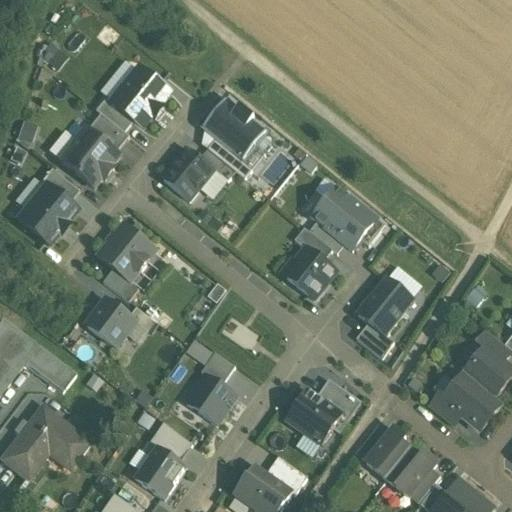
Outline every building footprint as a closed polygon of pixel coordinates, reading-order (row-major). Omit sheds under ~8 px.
[(50,45),(39,60),(58,73),(68,58),(50,45)] [(137,73),(111,106),(147,136),(174,102),(137,73)] [(201,133),(244,167),(246,165),(245,164),(266,137),(267,139),(269,136),(254,123),(255,122),(240,110),(239,112),(226,102),(224,104),(225,105),(204,131),(203,130),(201,133)] [(105,108),(98,117),(126,139),(133,130),(105,108)] [(127,144),(98,122),(89,134),(117,156),(127,144)] [(86,133),(61,165),(94,191),(102,182),(105,184),(114,172),(112,171),(121,160),(86,133)] [(215,144),(207,154),(245,184),(253,174),(215,144)] [(189,154),(164,184),(190,205),(200,194),(198,192),(213,174),(189,154)] [(235,176),(207,154),(200,163),(228,185),(235,176)] [(79,195),(50,173),(40,187),(45,191),(69,209),(79,195)] [(45,191),(18,224),(49,249),(58,239),(60,240),(70,228),(67,226),(76,215),(69,209),(45,191)] [(337,192),(313,222),(353,255),(362,245),(369,251),(386,231),(337,192)] [(310,236),(338,258),(345,250),(317,227),(310,236)] [(123,228),(96,265),(132,291),(159,254),(123,228)] [(324,265),(333,255),(305,232),(295,244),(306,253),(307,251),(324,265)] [(298,269),(287,283),(314,303),(336,275),(307,251),(295,266),(298,269)] [(110,279),(103,289),(128,307),(135,297),(110,279)] [(412,304),(385,284),(358,319),(369,328),(385,340),(412,304)] [(104,303),(84,329),(117,355),(138,328),(104,303)] [(3,323),(0,326),(0,400),(25,368),(38,350),(3,323)] [(369,328),(357,343),(382,364),(394,346),(385,340),(369,328)] [(505,350),(487,336),(477,348),(485,354),(486,353),(503,367),(511,356),(505,350)] [(76,379),(38,350),(25,368),(62,396),(76,379)] [(485,354),(465,379),(494,403),(511,381),(511,374),(509,372),(507,374),(503,372),(503,367),(486,353),(485,354)] [(235,371),(216,357),(202,377),(222,390),(235,371)] [(444,405),(443,406),(460,420),(464,423),(469,422),(473,426),(471,428),(480,435),(501,409),(494,403),(465,379),(444,405)] [(236,401),(206,380),(187,407),(217,429),(236,401)] [(362,406),(329,384),(318,400),(344,419),(334,434),(340,439),(350,423),(362,406)] [(307,394),(287,423),(323,448),(343,419),(307,394)] [(460,420),(443,406),(444,405),(440,401),(431,411),(453,429),(460,420)] [(41,411),(1,464),(28,484),(54,450),(76,467),(90,448),(41,411)] [(193,448),(163,428),(151,446),(180,466),(193,448)] [(388,441),(377,432),(357,457),(368,466),(388,441)] [(368,466),(366,468),(387,485),(412,454),(406,449),(402,447),(406,442),(394,433),(388,441),(368,466)] [(187,472),(157,452),(134,485),(165,505),(187,472)] [(412,454),(387,485),(408,502),(410,500),(431,475),(437,467),(425,458),(422,463),(419,460),(412,454)] [(308,482),(278,462),(267,479),(293,498),(295,500),(308,482)] [(254,471),(235,499),(253,511),(282,511),(293,498),(267,479),(254,471)] [(431,475),(410,500),(421,509),(437,489),(441,484),(431,475)] [(436,511),(491,511),(458,485),(436,511)] [(421,509),(423,511),(436,511),(448,498),(437,489),(421,509)] [(134,511),(115,499),(106,511),(134,511)]
